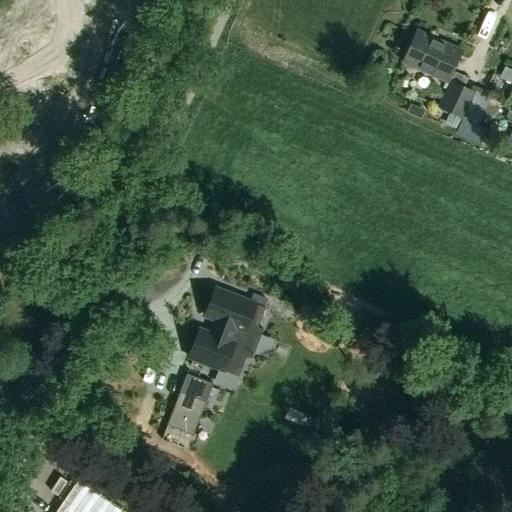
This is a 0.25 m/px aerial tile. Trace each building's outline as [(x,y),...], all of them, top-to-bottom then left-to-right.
[(447,82),(461,50),(418,31),(404,63),(447,82)] [(503,80),(511,84),(511,71),(508,70),(503,80)] [(438,107),(463,119),(476,92),(449,80),(438,107)] [(24,279),(34,284),(40,273),(30,268),(24,279)] [(204,316),(215,320),(210,333),(199,329),(188,357),(238,376),(246,357),(251,359),(257,344),(263,329),(257,327),(265,307),(215,288),(204,316)] [(167,425),(193,435),(213,384),(186,374),(167,425)] [(110,484),(148,511),(156,502),(118,474),(110,484)] [(123,511),(77,481),(56,511),(123,511)]
